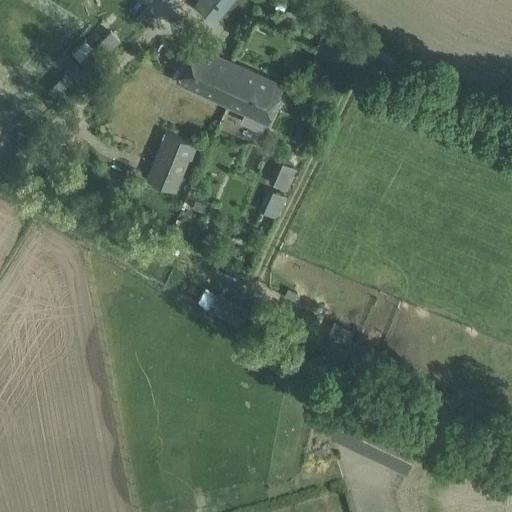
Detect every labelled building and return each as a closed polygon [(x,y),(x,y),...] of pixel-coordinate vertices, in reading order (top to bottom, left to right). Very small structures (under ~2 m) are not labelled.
[(230,0),(198,0),(195,3),(215,19),(230,0)] [(278,25),(258,15),(251,29),(255,31),(252,37),(269,45),(278,25)] [(109,32),(94,47),(81,60),(89,69),(117,40),(109,32)] [(230,60),(192,43),(176,79),(229,104),(236,86),(221,79),(230,60)] [(230,60),(221,79),(236,86),(229,104),(245,111),(241,121),(262,130),(266,121),(267,121),(284,85),(230,60)] [(164,130),(145,178),(175,191),(195,142),(164,130)] [(270,187),(260,208),(277,216),(287,196),(270,187)] [(218,295),(208,312),(238,329),(248,312),(218,295)] [(342,338),(329,367),(354,379),(361,363),(362,360),(351,355),(356,344),(342,338)] [(380,380),(376,388),(395,396),(398,388),(380,380)] [(426,426),(351,391),(331,433),(406,469),(426,426)]
